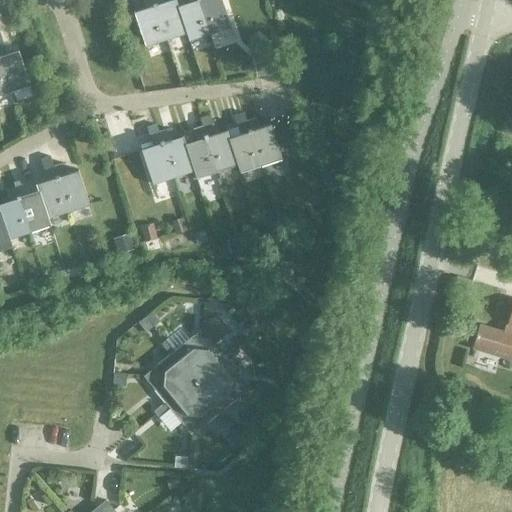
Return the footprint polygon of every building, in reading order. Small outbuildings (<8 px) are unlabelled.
[(165,41),(152,0),(142,0),(145,8),(133,12),(145,47),(165,41)] [(186,34),(177,6),(178,6),(176,0),(168,0),(164,1),(164,0),(152,0),(165,41),(186,34)] [(177,6),(186,34),(189,42),(210,35),(198,0),(187,0),(188,2),(178,6),(177,6)] [(198,0),(210,35),(231,28),(221,0),(198,0)] [(0,34),(0,64),(9,92),(30,85),(18,49),(6,53),(3,44),(0,34)] [(39,54),(30,57),(32,64),(41,61),(39,54)] [(281,60),(269,62),(271,75),(282,74),(281,60)] [(0,94),(9,92),(0,64),(0,94)] [(54,91),(42,95),(49,115),(60,112),(54,91)] [(239,135),(229,138),(237,166),(239,174),(260,167),(246,121),(243,113),(233,116),(239,135)] [(296,114),(286,118),(291,131),(301,127),(296,114)] [(229,138),(226,130),(215,134),(209,116),(199,119),(202,128),(217,173),(237,166),(229,138)] [(246,121),(260,167),(282,160),(270,125),(259,128),(255,118),(246,121)] [(173,179),(159,133),(156,125),(147,128),(153,146),(141,150),(152,186),(173,179)] [(195,140),(185,143),(194,172),(196,180),(217,173),(202,128),(192,131),(195,140)] [(168,130),(159,133),(173,179),(194,172),(185,143),(183,136),(171,140),(168,130)] [(69,213),(54,167),(53,167),(50,157),(40,160),(46,181),(36,184),(38,191),(39,191),(48,219),(69,213)] [(63,164),(54,167),(69,213),(89,206),(78,170),(66,174),(63,164)] [(24,185),(15,188),(29,233),(51,226),(48,219),(39,191),(38,191),(27,195),(24,185)] [(29,233),(15,188),(5,191),(9,201),(0,203),(0,212),(9,240),(29,233)] [(0,251),(12,248),(9,240),(0,212),(0,251)] [(181,217),(170,220),(174,233),(185,229),(181,217)] [(151,223),(139,226),(141,231),(144,242),(156,239),(152,228),(151,223)] [(203,231),(192,235),(195,246),(207,242),(203,231)] [(128,233),(111,238),(116,252),(117,255),(134,249),(133,246),(128,233)] [(233,239),(220,242),(224,258),(237,255),(233,239)] [(60,268),(53,270),(55,276),(62,274),(60,268)] [(511,305),(507,323),(508,324),(505,334),(478,327),(472,349),(511,360),(511,305)] [(150,314),(144,319),(151,328),(158,323),(150,314)] [(200,338),(196,382),(236,350),(233,347),(223,355),(213,344),(229,331),(215,315),(208,321),(202,320),(200,338)] [(251,317),(246,322),(255,333),(260,329),(251,317)] [(144,319),(138,324),(145,333),(151,328),(144,319)] [(196,382),(200,338),(191,337),(175,351),(166,340),(163,342),(196,382)] [(152,369),(151,378),(196,382),(163,342),(160,345),(169,356),(152,369)] [(236,350),(196,382),(240,387),(241,378),(228,362),(238,353),(236,350)] [(113,375),(111,387),(124,388),(126,376),(113,375)] [(196,382),(151,378),(150,387),(164,403),(153,412),(155,415),(196,382)] [(196,382),(155,415),(158,418),(169,410),(182,426),(191,427),(196,382)] [(196,382),(191,427),(200,428),(216,414),(225,425),(228,423),(196,382)] [(239,396),(240,387),(196,382),(228,423),(232,420),(223,409),(239,396)] [(264,390),(263,399),(278,401),(279,391),(275,390),(265,390),(264,390)] [(232,431),(225,437),(234,447),(241,441),(232,431)] [(175,457),(174,467),(186,468),(187,458),(175,457)] [(175,479),(167,481),(170,490),(178,487),(177,485),(180,484),(179,480),(176,480),(175,479)] [(173,494),(170,504),(179,506),(182,496),(173,494)]
